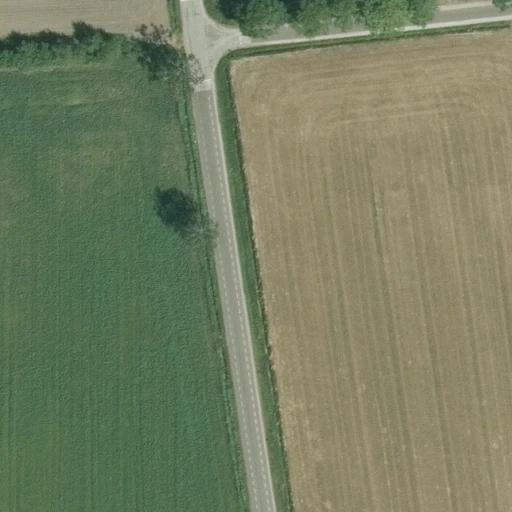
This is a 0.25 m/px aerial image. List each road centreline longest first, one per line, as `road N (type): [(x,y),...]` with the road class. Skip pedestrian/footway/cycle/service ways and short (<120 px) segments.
road 1 (tertiary): [(259,511),(190,37)]
road 2 (unclassified): [(190,37),(511,6)]
